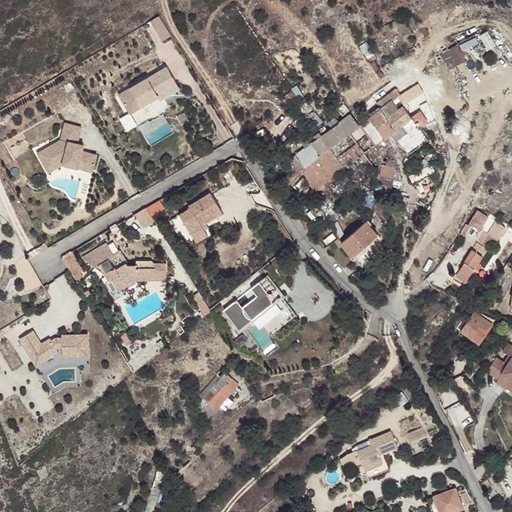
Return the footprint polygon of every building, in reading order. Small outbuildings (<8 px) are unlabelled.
[(156,46),(171,37),(159,16),(143,25),(156,46)] [(451,71),(465,63),(457,48),(443,55),(451,71)] [(171,64),(123,91),(133,110),(162,93),(160,89),(179,78),(171,64)] [(179,78),(160,89),(162,93),(164,96),(183,85),(179,78)] [(314,190),(399,128),(413,117),(405,105),(400,109),(393,101),(401,95),(397,89),(378,103),(382,109),(360,125),(348,134),(340,140),(305,166),(302,168),(314,190)] [(414,122),(420,128),(430,121),(409,90),(401,95),(393,101),(400,109),(405,105),(413,117),(399,128),(401,131),(414,122)] [(305,166),(340,140),(335,132),(342,126),(348,134),(360,125),(352,113),(296,154),(305,166)] [(80,123),(64,120),(61,137),(39,153),(51,170),(65,161),(95,166),(98,149),(83,146),(84,140),(77,139),(80,123)] [(436,121),(427,125),(436,138),(441,135),(436,121)] [(340,140),(348,134),(342,126),(335,132),(340,140)] [(305,166),(296,154),(291,159),(299,170),(302,168),(305,166)] [(383,158),(380,174),(394,176),(396,165),(394,158),(383,158)] [(378,193),(390,197),(394,176),(380,174),(378,193)] [(180,213),(195,234),(206,226),(201,220),(205,217),(207,220),(223,208),(209,189),(189,203),(190,206),(180,213)] [(161,199),(147,207),(152,215),(165,206),(161,199)] [(147,207),(137,214),(144,226),(155,220),(152,215),(147,207)] [(480,228),(489,214),(478,209),(470,223),(480,228)] [(341,243),(343,244),(352,256),(378,234),(367,221),(341,243)] [(466,225),(461,234),(464,236),(469,226),(466,225)] [(206,226),(195,234),(198,239),(209,231),(206,226)] [(474,267),(486,249),(489,246),(493,243),(494,244),(497,240),(484,232),(455,276),(465,282),(474,267)] [(332,240),(337,246),(341,243),(339,237),(332,240)] [(106,241),(83,257),(106,271),(111,278),(119,289),(139,274),(139,271),(157,271),(157,274),(168,274),(168,258),(157,258),(154,255),(138,255),(138,260),(130,261),(128,258),(118,265),(111,255),(115,253),(106,241)] [(492,252),(486,249),(474,267),(478,270),(482,264),(483,265),(492,252)] [(73,253),(64,259),(75,278),(84,272),(73,253)] [(111,278),(109,280),(117,290),(119,289),(111,278)] [(206,313),(211,309),(200,291),(193,295),(206,313)] [(494,320),(476,311),(475,314),(492,324),(494,320)] [(492,324),(475,314),(470,320),(465,317),(457,329),(479,343),(480,344),(493,324),(492,324)] [(25,332),(11,340),(27,367),(50,353),(48,349),(51,347),(54,347),(54,357),(81,356),(80,335),(54,336),(54,338),(48,339),(46,340),(47,341),(44,343),(43,342),(42,339),(33,345),(25,332)] [(497,356),(487,371),(499,379),(500,377),(504,379),(502,384),(511,390),(511,344),(508,343),(503,351),(509,355),(504,361),(497,356)] [(207,420),(208,418),(216,410),(220,406),(227,398),(230,394),(236,387),(239,384),(227,373),(225,372),(220,378),(217,375),(198,397),(202,400),(200,405),(200,410),(197,412),(207,420)] [(241,391),(236,387),(230,394),(236,398),(241,391)] [(227,398),(220,406),(225,410),(232,402),(227,398)] [(374,447),(359,453),(370,479),(391,471),(384,455),(400,448),(393,432),(371,442),(374,447)] [(449,450),(443,453),(446,460),(453,457),(449,450)] [(167,474),(155,474),(154,494),(169,494),(170,474),(167,474)] [(457,490),(434,499),(439,511),(462,511),(465,511),(457,490)]
